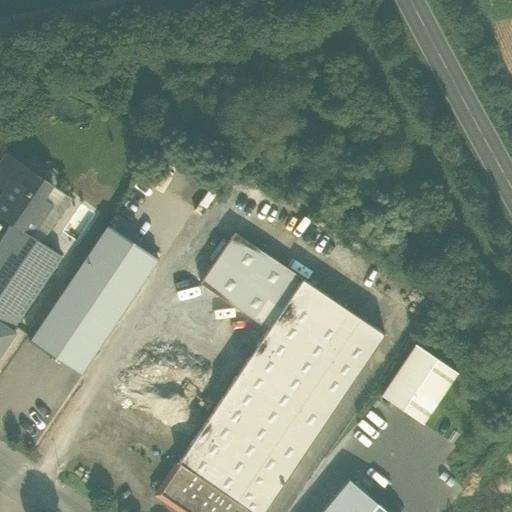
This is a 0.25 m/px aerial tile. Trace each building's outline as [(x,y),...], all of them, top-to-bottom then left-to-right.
[(0,161),(0,185),(6,190),(21,167),(4,156),(0,161)] [(0,214),(11,222),(31,235),(52,204),(43,198),(52,185),(54,181),(52,174),(46,169),(38,171),(36,174),(22,165),(21,167),(6,190),(0,198),(0,214)] [(70,198),(52,185),(43,198),(52,204),(31,235),(40,242),(70,198)] [(0,237),(0,320),(12,328),(61,255),(40,242),(31,235),(11,222),(0,237)] [(107,223),(28,340),(79,374),(157,257),(107,223)] [(199,282),(267,328),(301,277),(234,231),(199,282)] [(262,511),(383,332),(301,277),(267,328),(177,461),(252,511),(262,511)] [(0,354),(15,331),(12,328),(0,320),(0,354)] [(415,343),(380,394),(422,422),(456,371),(415,343)] [(184,511),(251,511),(252,511),(177,461),(156,493),(184,511)] [(388,511),(348,478),(319,511),(388,511)]
